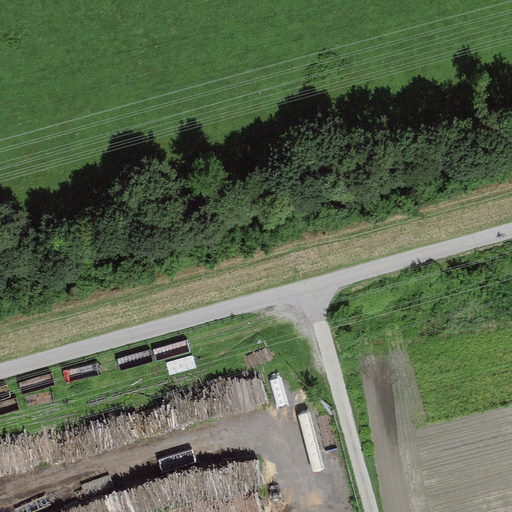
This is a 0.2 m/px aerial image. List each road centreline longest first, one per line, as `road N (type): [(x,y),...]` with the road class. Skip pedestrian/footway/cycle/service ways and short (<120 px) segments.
road 1 (track): [(511,225),(0,372)]
road 2 (unclassified): [(311,285),(370,511)]
